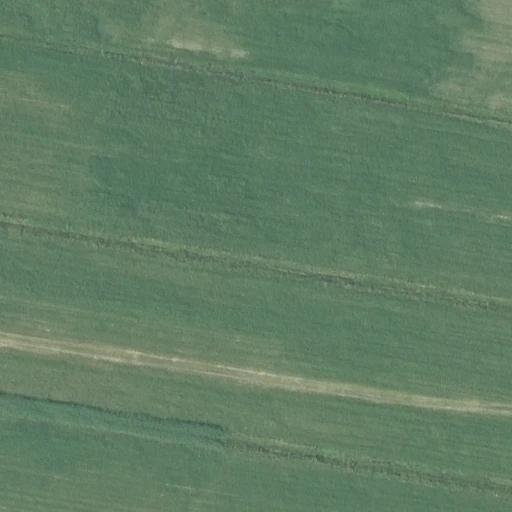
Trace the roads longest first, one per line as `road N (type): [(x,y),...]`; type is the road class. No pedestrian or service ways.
road 1 (residential): [(193,181),(329,208),(511,295)]
road 2 (residential): [(453,511),(370,443),(323,421),(157,380)]
road 3 (residential): [(193,181),(157,380)]
road 4 (residential): [(125,165),(89,364)]
road 5 (residential): [(193,181),(226,0)]
road 6 (residential): [(511,333),(474,511)]
road 7 (residential): [(155,0),(125,165)]
road 8 (residential): [(89,364),(63,511)]
road 9 (residential): [(157,380),(134,511)]
